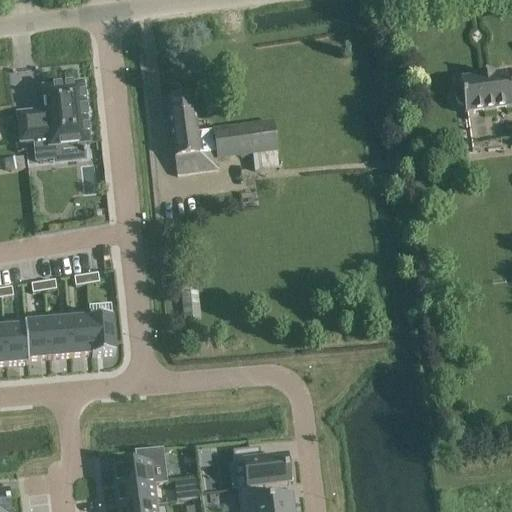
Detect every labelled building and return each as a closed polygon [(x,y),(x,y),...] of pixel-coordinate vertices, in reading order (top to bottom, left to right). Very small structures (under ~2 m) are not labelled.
[(459,107),(463,109),(464,116),(511,110),(511,84),(510,75),(492,78),(492,76),(477,78),(478,80),(460,82),(460,88),(456,92),(455,97),(456,103),(459,107)] [(89,146),(82,86),(43,90),(45,113),(17,116),(20,145),(34,144),(36,164),(54,162),(53,150),(89,146)] [(218,173),(216,163),(252,158),(254,173),(278,170),(276,154),(277,153),(273,125),(199,135),(193,97),(166,101),(177,178),(218,173)] [(85,278),(87,287),(99,285),(97,276),(85,278)] [(75,289),(87,287),(85,278),(74,280),(75,289)] [(197,278),(177,279),(178,296),(181,296),(183,322),(200,321),(197,278)] [(43,285),(44,294),(56,292),(55,283),(43,285)] [(32,296),(44,294),(43,285),(31,287),(32,296)] [(0,291),(0,295),(1,301),(13,299),(11,290),(0,291)] [(112,320),(88,322),(91,358),(91,360),(115,358),(112,320)] [(88,322),(68,323),(71,360),(91,358),(88,322)] [(68,323),(46,325),(49,362),(71,360),(68,323)] [(46,325),(26,327),(28,364),(49,362),(46,325)] [(24,330),(3,332),(6,368),(29,367),(28,364),(26,327),(24,327),(24,330)] [(237,491),(237,493),(265,489),(289,486),(289,482),(292,482),(290,464),(286,464),(286,461),(261,464),(259,451),(232,454),(234,469),(244,467),(247,490),(237,491)] [(153,488),(167,486),(163,452),(134,455),(136,467),(112,470),(115,493),(153,488)] [(196,482),(185,484),(174,485),(176,504),(199,501),(198,494),(196,482)] [(153,488),(115,493),(117,511),(119,511),(156,507),(153,488)] [(239,511),(291,511),(290,500),(267,503),(265,489),(237,493),(239,511)] [(0,511),(8,511),(7,496),(0,496),(0,511)]
